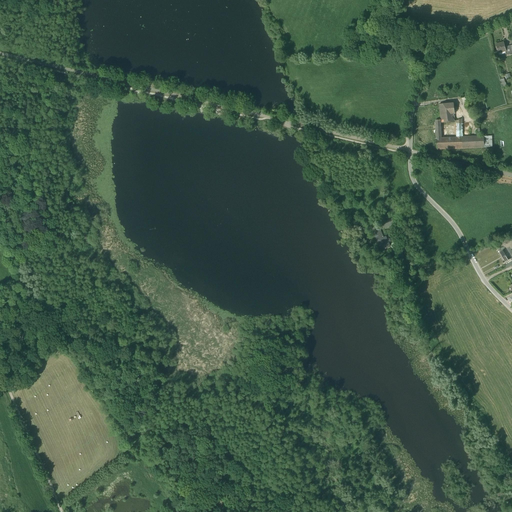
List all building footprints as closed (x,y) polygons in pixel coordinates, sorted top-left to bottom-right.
[(496,44),(498,53),(505,51),(506,51),(505,47),(504,42),(503,43),(500,44),(500,43),(496,44)] [(441,120),(441,123),(455,122),(457,121),(462,120),(461,109),(454,110),(454,103),(439,104),(441,120)] [(474,137),(474,148),(484,148),(484,136),(474,137)] [(457,137),(441,138),(436,138),(437,149),(463,149),(462,137),(457,137)] [(474,137),(462,137),(463,149),(474,148),(474,137)] [(374,234),(380,245),(381,244),(379,240),(383,238),(380,231),(374,234)] [(381,244),(384,249),(390,247),(385,237),(383,238),(379,240),(381,244)] [(511,258),(506,249),(500,252),(505,262),(511,258)]
